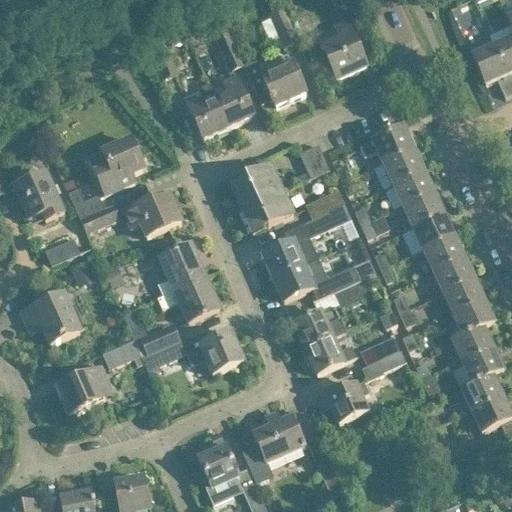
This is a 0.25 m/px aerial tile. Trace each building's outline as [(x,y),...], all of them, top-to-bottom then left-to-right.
[(0,0),(2,13),(24,10),(22,0),(0,0)] [(349,0),(331,0),(341,22),(356,15),(349,0)] [(284,51),(299,45),(285,12),(270,18),(284,51)] [(346,24),(335,29),(340,42),(321,50),(337,85),(367,72),(346,24)] [(215,42),(230,75),(244,69),(230,36),(215,42)] [(511,41),(494,49),(508,79),(511,77),(511,41)] [(177,77),(163,44),(148,50),(163,83),(177,77)] [(202,47),(193,51),(196,60),(206,56),(202,47)] [(486,89),(508,79),(494,49),(472,60),(486,89)] [(279,71),(263,78),(257,63),(245,68),(260,104),(269,100),(271,104),(273,104),(276,112),(306,99),(292,65),(291,66),(288,58),(275,64),(279,71)] [(237,81),(211,93),(229,133),(254,121),(237,81)] [(511,99),(511,87),(510,84),(499,89),(506,102),(511,99)] [(203,144),(229,133),(211,93),(185,104),(203,144)] [(404,131),(372,146),(360,152),(365,162),(377,156),(382,168),(414,153),(404,131)] [(102,157),(89,163),(95,177),(105,200),(135,187),(132,179),(144,174),(131,144),(102,157)] [(330,174),(318,149),(300,158),(311,183),(330,174)] [(424,175),(414,153),(382,168),(393,189),(424,175)] [(336,173),(342,187),(352,182),(346,168),(336,173)] [(231,190),(242,214),(282,195),(271,171),(246,183),(246,184),(231,190)] [(434,196),(424,175),(393,189),(403,211),(434,196)] [(47,178),(14,192),(28,225),(42,219),(45,226),(65,218),(47,178)] [(358,196),(352,182),(342,187),(348,200),(358,196)] [(70,198),(82,224),(106,214),(100,200),(86,206),(81,193),(70,198)] [(305,209),(312,224),(345,210),(338,194),(305,209)] [(293,221),(282,195),(242,214),(253,238),(268,231),(268,232),(293,221)] [(444,218),(434,196),(403,211),(413,233),(444,218)] [(168,198),(126,217),(133,233),(142,229),(148,242),(181,227),(168,198)] [(115,210),(106,214),(82,224),(88,239),(121,224),(115,210)] [(308,244),(352,224),(345,210),(312,224),(302,229),(308,244)] [(355,216),(361,230),(371,226),(365,212),(355,216)] [(454,239),(444,218),(413,233),(423,254),(454,239)] [(377,239),(371,226),(361,230),(367,243),(377,239)] [(464,261),(454,239),(423,254),(433,276),(464,261)] [(46,257),(52,271),(80,259),(74,245),(46,257)] [(303,270),(292,246),(263,259),(273,282),(303,270)] [(191,249),(159,263),(169,286),(158,290),(163,301),(164,302),(205,284),(200,273),(201,272),(191,249)] [(374,260),(381,274),(391,270),(384,255),(374,260)] [(474,282),(464,261),(433,276),(443,297),(474,282)] [(334,298),(328,283),(319,263),(303,270),(273,282),(284,307),(313,294),(317,304),(313,306),(313,307),(334,298)] [(376,279),(370,265),(354,272),(361,286),(367,283),(376,279)] [(396,283),(391,270),(381,274),(386,287),(396,283)] [(354,271),(328,283),(334,298),(361,286),(354,272),(354,271)] [(112,292),(124,287),(117,272),(106,277),(112,292)] [(484,304),(474,282),(443,297),(453,318),(484,304)] [(341,312),(373,297),(367,283),(361,286),(334,298),(341,312)] [(209,292),(205,284),(164,302),(163,301),(158,303),(164,316),(179,308),(188,329),(220,315),(210,292),(209,292)] [(51,349),(81,336),(65,298),(23,317),(28,329),(40,324),(51,349)] [(394,303),(400,317),(410,313),(404,299),(394,303)] [(495,326),(484,304),(453,318),(463,340),(483,331),(484,331),(495,326)] [(346,337),(340,323),(334,311),(294,329),(299,341),(297,343),(303,355),(332,342),(333,343),(346,337)] [(416,328),(410,313),(400,317),(407,332),(416,328)] [(129,335),(134,345),(142,363),(181,346),(174,328),(148,339),(143,329),(129,335)] [(493,352),(484,331),(483,331),(463,340),(452,345),(462,367),(493,352)] [(192,370),(206,364),(213,380),(244,366),(231,337),(186,357),(187,360),(192,370)] [(404,342),(410,355),(419,351),(413,338),(404,342)] [(400,356),(393,341),(361,355),(367,370),(378,365),(400,356)] [(339,357),(333,343),(332,342),(303,355),(308,368),(312,368),(317,380),(357,362),(352,351),(339,357)] [(142,363),(134,345),(104,359),(111,374),(134,364),(137,372),(145,369),(142,363)] [(187,360),(186,357),(181,346),(142,363),(145,369),(148,376),(187,360)] [(504,375),(493,352),(462,367),(472,388),(493,378),(493,380),(504,375)] [(402,355),(400,356),(378,365),(383,376),(407,366),(402,355)] [(418,372),(423,384),(432,381),(426,368),(418,372)] [(69,419),(105,403),(100,390),(107,387),(101,373),(57,392),(69,419)] [(503,401),(493,380),(493,378),(472,388),(461,393),(471,416),(503,401)] [(439,395),(432,381),(423,384),(430,399),(439,395)] [(369,398),(364,386),(318,406),(322,415),(331,411),(339,429),(368,417),(361,401),(369,398)] [(511,423),(511,420),(503,401),(471,416),(482,438),(511,423)] [(258,450),(242,457),(250,476),(256,490),(273,482),(266,468),(305,451),(292,422),(281,427),(276,418),(266,422),(270,432),(253,439),(258,450)] [(420,424),(426,437),(436,432),(430,419),(420,424)] [(445,451),(436,432),(426,437),(435,456),(445,451)] [(215,456),(198,463),(212,493),(207,495),(214,511),(234,503),(232,497),(241,493),(237,482),(239,481),(222,442),(211,447),(215,456)] [(317,469),(331,502),(346,495),(332,462),(317,469)] [(149,511),(144,481),(115,487),(119,511),(149,511)] [(502,490),(491,494),(495,505),(508,499),(503,489),(502,490)] [(250,511),(265,511),(256,491),(244,496),(250,511)] [(92,511),(92,510),(95,509),(95,505),(91,505),(90,495),(60,501),(62,511),(92,511)] [(483,511),(502,511),(482,496),(475,505),(483,511)]
